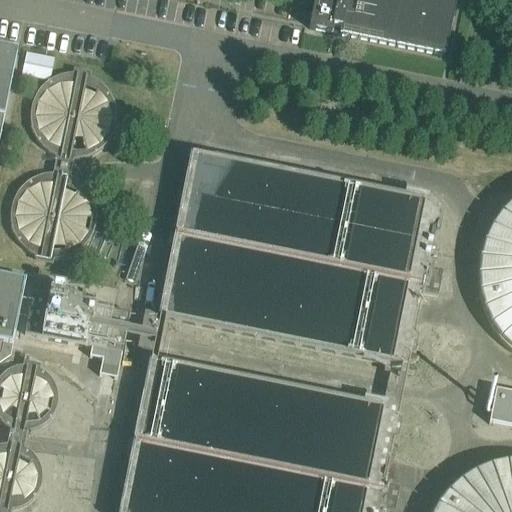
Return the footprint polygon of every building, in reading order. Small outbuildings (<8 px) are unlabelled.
[(315,0),(308,32),(331,37),(332,31),(340,33),(339,38),(444,60),(456,2),(448,0),(315,0)] [(492,54),(503,56),(508,33),(497,31),(492,54)] [(27,53),(23,72),(50,79),(55,60),(27,53)] [(0,343),(13,346),(25,283),(0,277),(0,136),(15,60),(0,56),(0,343)] [(119,117),(119,116),(118,107),(116,100),(112,92),(106,86),(100,81),(93,77),(85,75),(78,74),(69,75),(62,77),(55,81),(48,86),(43,92),(40,97),(37,106),(36,114),(36,122),(38,130),(42,139),(47,145),(53,150),(60,154),(67,156),(76,158),(85,157),(92,155),(100,151),(106,146),(112,140),(116,133),(118,125),(119,117)] [(98,228),(99,220),(98,212),(96,204),(93,197),(88,190),(81,185),(74,180),(67,178),(59,176),(50,177),(42,178),(35,182),(28,186),(22,192),(18,199),(15,207),(13,215),(13,223),(14,231),(17,239),(21,246),(27,252),(34,256),(41,260),(49,262),(57,263),(65,261),(73,259),(80,256),(87,250),(92,243),(96,236),(98,228)] [(511,201),(506,206),(498,214),(491,223),(485,233),(480,243),(476,254),(474,265),(473,277),(473,288),(475,300),(478,311),(482,321),(487,332),(494,341),(502,350),(510,357),(511,358),(511,201)] [(101,363),(100,370),(117,374),(129,317),(32,298),(24,338),(90,351),(89,360),(101,363)] [(62,406),(63,400),(62,394),(60,388),(57,383),(53,378),(49,374),(43,371),(37,369),(31,368),(25,369),(19,370),(13,373),(8,377),(4,381),(1,387),(0,389),(0,412),(2,416),(5,421),(9,426),(14,429),(20,432),(26,433),(32,433),(38,432),(44,430),(50,427),(54,423),(58,418),(61,412),(62,406)] [(511,430),(511,398),(490,394),(484,425),(511,430)] [(50,483),(50,482),(49,476),(47,469),(44,463),(40,459),(36,455),(30,451),(25,450),(17,448),(10,449),(5,450),(0,452),(0,511),(1,511),(30,511),(32,511),(38,507),(43,502),(46,497),(49,490),(50,483)] [(511,511),(511,466),(506,467),(495,469),(484,473),(473,477),(464,483),(454,490),(446,498),(439,507),(435,511),(511,511)]
